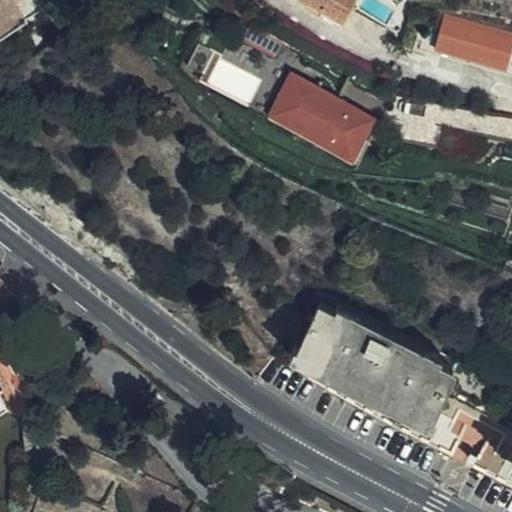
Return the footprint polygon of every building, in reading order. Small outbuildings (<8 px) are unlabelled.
[(0,0),(0,34),(27,20),(15,0),(0,0)] [(311,0),(343,18),(354,0),(311,0)] [(511,39),(511,24),(447,3),(437,31),(461,39),(459,44),(485,52),(487,48),(507,54),(511,39)] [(206,68),(217,46),(202,38),(190,59),(206,68)] [(374,116),(294,72),(274,107),(355,151),(374,116)] [(0,303),(15,291),(0,270),(0,303)] [(453,368),(321,306),(300,348),(433,411),(453,368)] [(0,319),(0,330),(5,348),(23,342),(14,316),(0,319)] [(0,511),(19,511),(30,479),(27,447),(6,446),(0,447),(0,511)]
